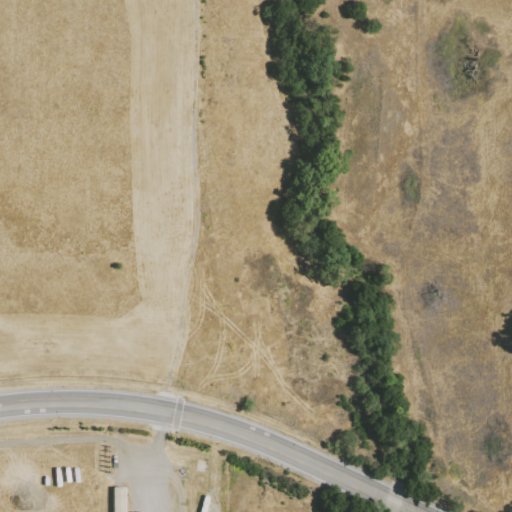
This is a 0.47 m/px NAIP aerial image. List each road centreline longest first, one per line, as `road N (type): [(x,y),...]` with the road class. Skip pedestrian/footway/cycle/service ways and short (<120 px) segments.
road 1 (track): [(195,0),(198,217),(162,411)]
road 2 (secondary): [(0,408),(162,411),(277,446),(385,496)]
road 3 (track): [(157,451),(108,439),(0,442)]
